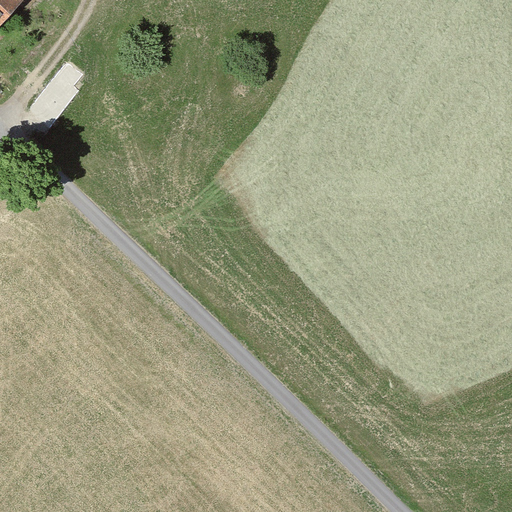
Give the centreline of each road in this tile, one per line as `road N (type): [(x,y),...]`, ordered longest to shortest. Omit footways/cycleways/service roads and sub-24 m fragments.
road 1 (residential): [(0,125),(404,511)]
road 2 (track): [(88,0),(0,121)]
